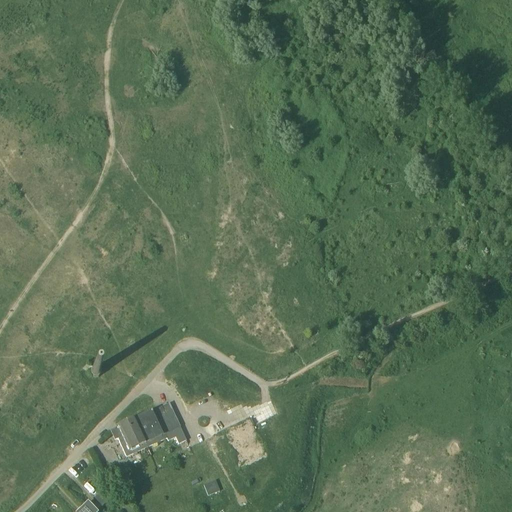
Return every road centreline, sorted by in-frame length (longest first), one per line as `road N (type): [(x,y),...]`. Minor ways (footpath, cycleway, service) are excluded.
road 1 (track): [(178,347),(201,342),(264,384),(281,382),(511,273)]
road 2 (unclassified): [(19,511),(178,347)]
